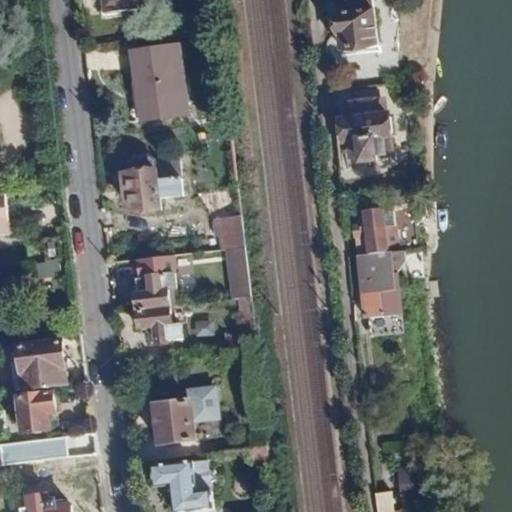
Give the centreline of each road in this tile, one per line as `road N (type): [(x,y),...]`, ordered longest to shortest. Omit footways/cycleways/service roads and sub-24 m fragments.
road 1 (residential): [(62,0),(121,511)]
road 2 (residential): [(309,0),(367,511)]
